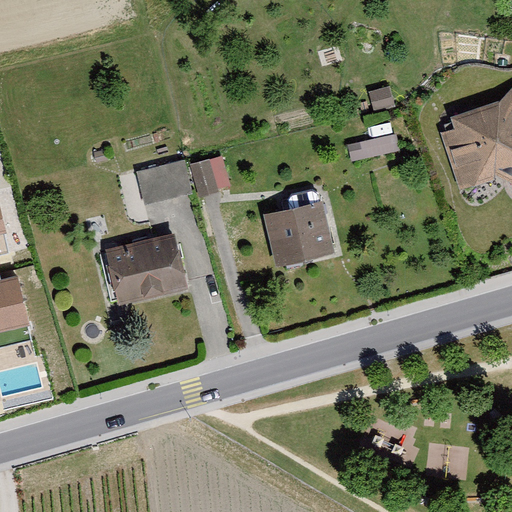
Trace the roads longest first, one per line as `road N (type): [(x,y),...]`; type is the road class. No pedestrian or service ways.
road 1 (tertiary): [(0,447),(511,295)]
road 2 (unknown): [(220,363),(187,238)]
